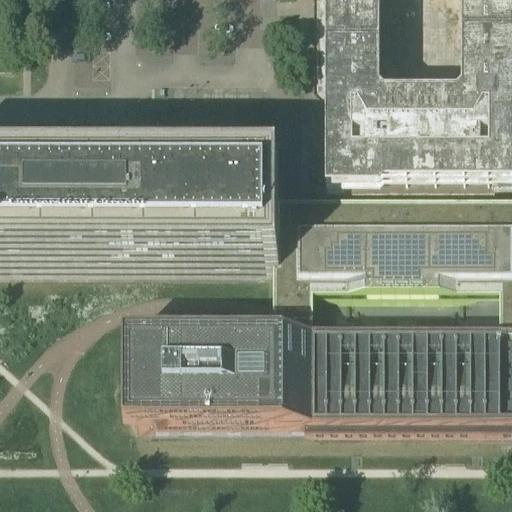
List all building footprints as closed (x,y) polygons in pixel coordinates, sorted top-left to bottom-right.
[(511,0),(326,0),(326,106),(326,151),(326,165),(326,171),(326,182),(326,204),(367,204),(511,203),(511,0)] [(160,106),(160,146),(261,146),(261,106),(160,106)] [(312,171),(312,182),(326,182),(326,171),(312,171)] [(0,281),(273,281),(280,281),(280,218),(280,183),(138,183),(138,176),(111,176),(111,180),(108,180),(105,180),(105,176),(94,176),(94,180),(80,180),(80,177),(49,177),(50,176),(49,176),(49,183),(0,183),(0,281)] [(273,319),(273,347),(313,347),(313,319),(313,308),(499,308),(499,319),(499,347),(511,347),(511,217),(294,218),(288,218),(288,282),(280,282),(280,281),(273,281),(273,319)] [(288,218),(280,218),(280,281),(280,282),(288,282),(288,218)] [(511,347),(499,347),(313,347),(273,347),(124,347),(124,439),(141,439),(305,439),(305,447),(511,446),(511,347)]
